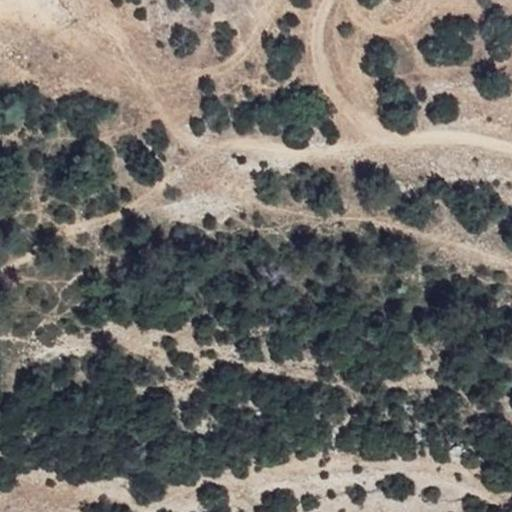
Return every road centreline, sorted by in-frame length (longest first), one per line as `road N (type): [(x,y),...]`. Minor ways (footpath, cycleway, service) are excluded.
road 1 (track): [(400,141),(322,155),(204,151),(104,215),(0,267)]
road 2 (track): [(330,0),(313,42),(328,85),(365,127),(400,141),(459,135),(511,149)]
